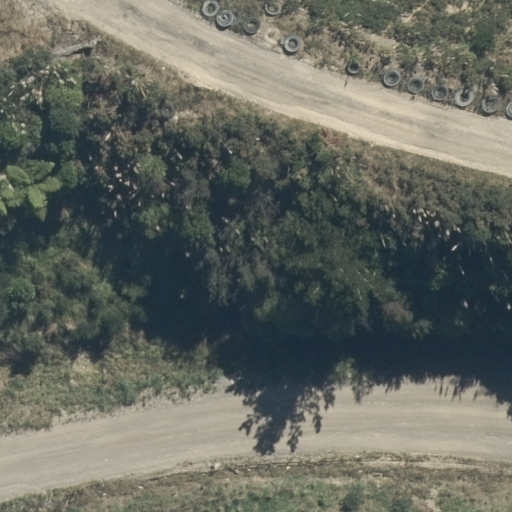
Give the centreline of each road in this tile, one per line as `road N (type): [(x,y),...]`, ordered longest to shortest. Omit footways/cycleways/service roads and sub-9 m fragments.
road 1 (track): [(0,468),(203,435),(511,431)]
road 2 (track): [(126,0),(254,72),(511,147)]
